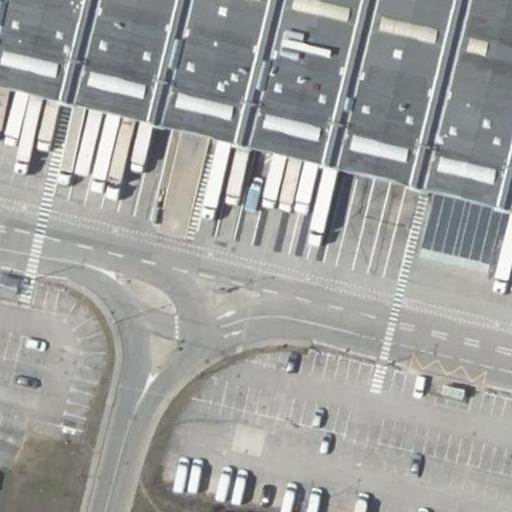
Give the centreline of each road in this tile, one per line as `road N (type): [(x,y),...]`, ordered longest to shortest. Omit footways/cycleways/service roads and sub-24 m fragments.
road 1 (residential): [(196,323),(179,285),(164,275),(36,245),(0,245)]
road 2 (residential): [(325,324),(511,369)]
road 3 (residential): [(121,309),(133,350),(121,452)]
road 4 (residential): [(0,248),(83,271),(121,309)]
road 5 (residential): [(121,452),(153,390),(200,344)]
road 6 (residential): [(196,323),(272,311),(325,324)]
road 7 (residential): [(200,344),(262,321),(325,324)]
